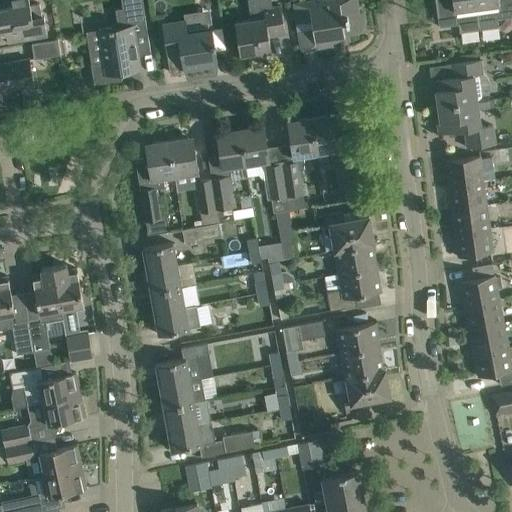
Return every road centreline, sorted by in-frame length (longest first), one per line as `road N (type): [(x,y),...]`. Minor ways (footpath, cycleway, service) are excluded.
road 1 (residential): [(457,511),(421,363),(387,58)]
road 2 (residential): [(81,227),(124,114),(373,68),(387,58)]
road 3 (residential): [(126,511),(120,356),(95,241),(81,227)]
